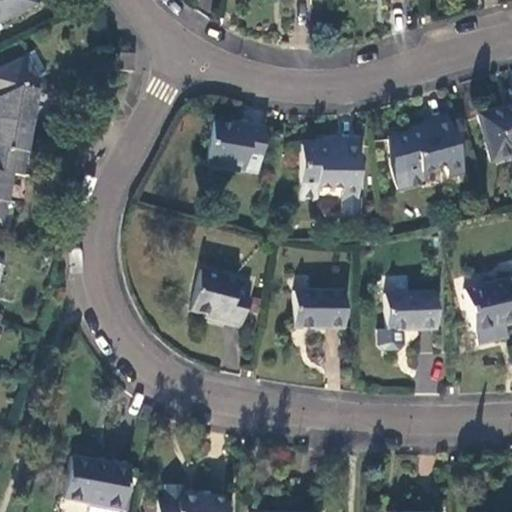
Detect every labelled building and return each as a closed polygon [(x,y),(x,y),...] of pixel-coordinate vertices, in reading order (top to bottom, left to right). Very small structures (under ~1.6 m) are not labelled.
[(0,0),(0,21),(42,1),(41,0),(0,0)] [(0,119),(32,124),(40,76),(45,73),(34,52),(0,68),(0,119)] [(134,56),(117,55),(117,71),(133,72),(134,56)] [(511,91),(508,92),(511,104),(476,114),(489,161),(511,153),(511,91)] [(460,171),(445,115),(422,121),(423,126),(392,135),(406,186),(423,182),(420,173),(443,167),(446,175),(460,171)] [(0,172),(11,174),(30,177),(34,153),(27,152),(32,124),(0,119),(0,172)] [(227,124),(212,121),(204,167),(257,175),(264,126),(239,122),(228,120),(227,124)] [(355,198),(356,140),(332,140),(332,146),(299,145),(298,199),(316,199),(316,190),(339,190),(338,218),(358,218),(359,198),(355,198)] [(5,202),(11,174),(0,172),(0,226),(9,228),(14,204),(5,202)] [(249,284),(199,270),(189,310),(238,323),(249,284)] [(511,278),(463,290),(477,345),(494,341),(491,327),(501,324),(511,321),(511,278)] [(342,292),(292,291),(292,327),(342,328),(342,292)] [(432,293),(383,295),(385,330),(385,331),(401,330),(434,328),(432,293)] [(504,338),(501,324),(491,327),(494,341),(504,338)] [(401,330),(385,331),(385,330),(376,330),(377,346),(382,351),(397,350),(402,345),(401,330)] [(129,469),(70,457),(66,477),(62,497),(89,502),(118,508),(121,509),(129,469)] [(163,485),(163,500),(176,500),(176,496),(180,496),(181,486),(163,485)] [(163,500),(155,500),(154,511),(224,511),(224,497),(180,496),(176,496),(176,500),(163,500)] [(117,511),(118,508),(89,502),(86,511),(117,511)]
